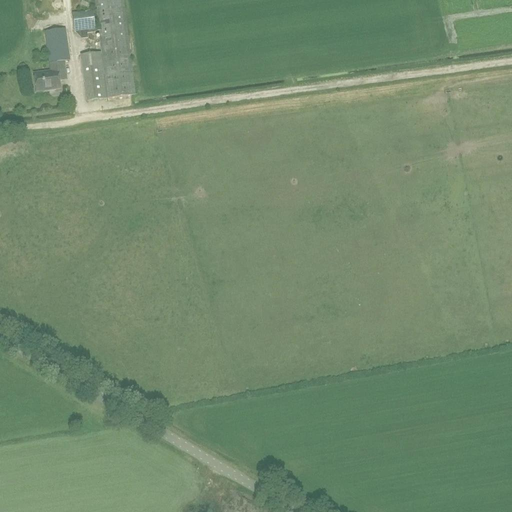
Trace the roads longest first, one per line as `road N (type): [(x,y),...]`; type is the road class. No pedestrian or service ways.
road 1 (track): [(0,129),(511,62)]
road 2 (tertiary): [(299,511),(0,331)]
